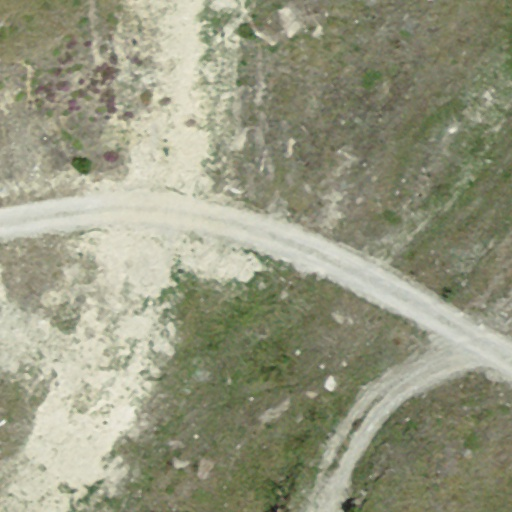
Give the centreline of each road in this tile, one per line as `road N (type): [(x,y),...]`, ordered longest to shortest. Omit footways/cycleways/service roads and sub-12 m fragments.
road 1 (track): [(498,362),(311,260),(200,227),(70,218),(0,227)]
road 2 (track): [(511,370),(498,362),(376,393),(331,437),(309,511)]
